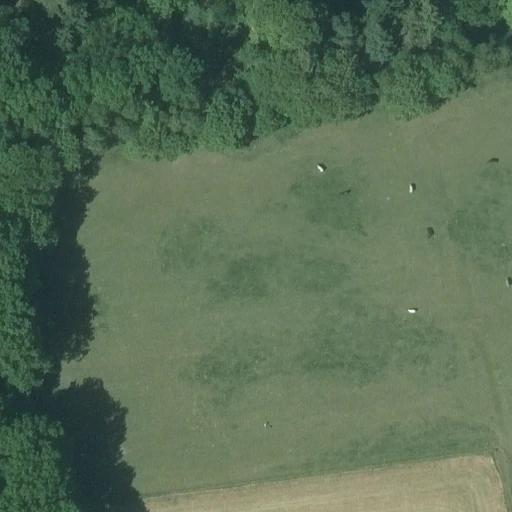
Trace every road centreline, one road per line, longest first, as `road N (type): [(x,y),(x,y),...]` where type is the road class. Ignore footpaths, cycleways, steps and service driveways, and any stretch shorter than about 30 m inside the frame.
road 1 (track): [(0,149),(314,93),(511,45)]
road 2 (track): [(59,511),(23,371),(0,182)]
road 3 (track): [(314,93),(192,0)]
